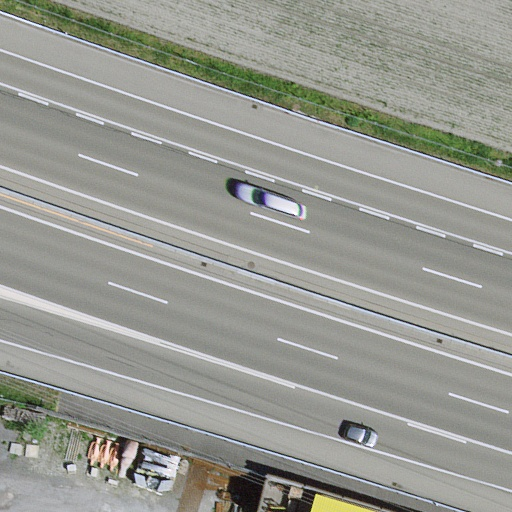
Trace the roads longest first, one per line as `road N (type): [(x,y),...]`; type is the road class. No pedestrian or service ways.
road 1 (motorway): [(511,298),(0,132)]
road 2 (motorway): [(0,241),(491,410)]
road 3 (motorway): [(0,326),(288,407),(491,410)]
